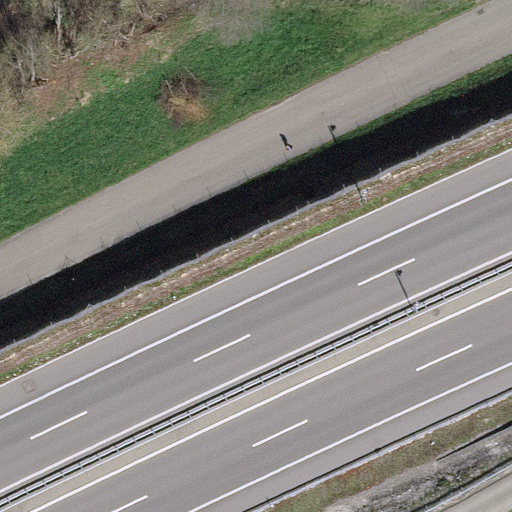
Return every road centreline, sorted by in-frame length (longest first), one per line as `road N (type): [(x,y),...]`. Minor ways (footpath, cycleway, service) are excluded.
road 1 (unclassified): [(0,279),(511,32)]
road 2 (motorway): [(511,213),(0,453)]
road 3 (motorway): [(113,511),(511,326)]
